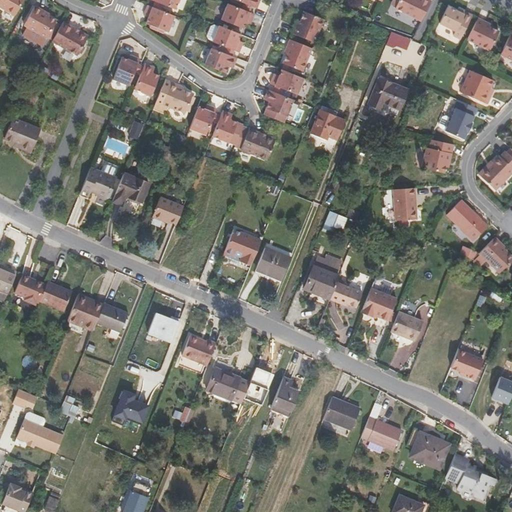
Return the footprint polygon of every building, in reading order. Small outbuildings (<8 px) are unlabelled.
[(20,0),(0,0),(0,7),(13,14),(20,0)] [(151,0),(154,1),(162,4),(175,9),(178,0),(151,0)] [(257,9),(259,2),(254,0),(234,0),(245,4),(252,7),(257,9)] [(421,22),(431,2),(426,0),(394,0),(392,7),(396,9),(421,22)] [(160,10),(162,4),(154,1),(152,7),(160,10)] [(247,20),(252,22),(254,15),(250,13),(242,10),(228,4),(222,20),(243,29),(246,23),(247,20)] [(250,13),(252,7),(245,4),(242,10),(250,13)] [(38,11),(39,8),(32,5),(22,24),(24,25),(20,32),(41,43),(45,37),(54,20),(45,15),(38,11)] [(160,10),(152,7),(147,5),(145,12),(149,14),(147,18),(145,23),(167,32),(174,16),(160,10)] [(471,16),(465,12),(463,15),(456,12),(447,7),(440,24),(455,31),(453,36),(460,39),(471,16)] [(304,12),(300,22),(298,28),(295,27),(292,34),(314,42),(323,20),(315,16),(304,12)] [(499,31),(489,27),(483,25),(484,22),(478,19),(467,40),(489,51),(499,31)] [(54,20),(45,37),(48,38),(57,22),(54,20)] [(77,56),(86,39),(73,31),(74,28),(63,22),(52,41),(77,56)] [(239,54),(242,46),(237,45),(239,41),(241,35),(219,26),(212,43),(226,48),(234,52),(239,54)] [(88,37),(74,28),(73,31),(86,39),(88,37)] [(402,48),(406,37),(391,31),(386,45),(393,48),(394,45),(402,48)] [(511,60),(511,35),(510,34),(500,55),(511,60)] [(284,64),(291,68),(302,72),(312,49),(290,40),(287,47),(289,47),(286,55),(283,64),(284,64)] [(232,57),(234,52),(226,48),(224,54),(232,57)] [(232,57),(224,54),(212,49),(205,66),(225,74),(228,67),(229,64),(234,66),(237,59),(232,57)] [(135,72),(138,65),(140,60),(133,58),(131,62),(128,60),(122,58),(113,79),(129,86),(135,72)] [(289,73),(291,68),(284,64),(282,70),(289,73)] [(150,73),(152,68),(144,65),(143,67),(140,74),(134,90),(151,97),(159,77),(153,74),(150,73)] [(135,72),(140,74),(143,67),(138,65),(135,72)] [(275,87),(283,90),(297,95),(303,79),(289,73),(282,70),(280,76),(278,79),(274,78),(271,85),(275,87)] [(460,93),(487,104),(492,93),(488,91),(490,88),(493,80),(470,71),(460,93)] [(384,104),(398,110),(406,89),(379,79),(368,103),(382,109),(384,104)] [(454,88),(460,90),(463,81),(457,79),(454,88)] [(305,80),(300,92),(305,95),(311,82),(305,80)] [(177,89),(178,86),(171,84),(165,81),(154,108),(165,113),(168,107),(185,114),(192,95),(183,91),(177,89)] [(275,87),(273,92),(281,95),(283,90),(275,87)] [(268,90),(266,97),(270,99),(269,103),(266,109),(287,117),(293,100),(281,95),(273,92),(268,90)] [(463,140),(477,108),(458,100),(444,132),(463,140)] [(396,115),(398,110),(384,104),(382,109),(396,115)] [(216,110),(210,108),(208,112),(204,110),(198,108),(189,129),(206,136),(212,122),(215,115),(216,110)] [(319,110),(309,133),(326,140),(327,137),(336,140),(344,121),(335,118),(335,116),(319,110)] [(227,119),(229,115),(223,113),(220,117),(217,124),(213,137),(229,144),(232,145),(239,128),(236,127),(237,124),(231,121),(227,119)] [(220,117),(215,115),(212,122),(217,124),(220,117)] [(21,145),(20,148),(31,153),(40,129),(12,118),(4,138),(15,143),(21,145)] [(141,128),(134,125),(129,139),(136,142),(141,128)] [(267,160),(274,142),(260,136),(261,135),(248,129),(240,150),(267,160)] [(449,164),(454,145),(433,140),(431,149),(428,149),(423,169),(443,173),(445,167),(446,163),(449,164)] [(170,148),(161,144),(154,161),(163,164),(170,148)] [(498,156),(490,164),(492,166),(481,178),(495,190),(511,171),(511,150),(509,148),(505,152),(504,152),(499,157),(498,156)] [(114,177),(90,167),(79,196),(88,199),(90,191),(98,195),(98,197),(105,200),(114,177)] [(150,183),(123,173),(111,202),(123,207),(120,214),(136,219),(150,183)] [(417,218),(415,188),(394,190),(395,220),(417,218)] [(169,220),(176,223),(183,207),(160,198),(152,216),(149,224),(165,230),(169,220)] [(447,216),(473,242),(487,228),(460,202),(447,216)] [(336,215),(328,212),(323,224),(331,227),(336,215)] [(249,269),(261,241),(233,230),(224,252),(232,256),(233,254),(241,257),(239,261),(241,265),(249,269)] [(511,260),(511,257),(493,238),(479,253),(486,260),(499,273),(511,260)] [(464,246),(460,254),(469,258),(472,250),(464,246)] [(255,270),(281,280),(290,257),(265,247),(255,270)] [(479,253),(472,250),(469,258),(473,259),(479,253)] [(479,253),(473,259),(472,260),(479,267),(486,260),(479,253)] [(304,289),(329,299),(336,282),(342,267),(317,257),(304,289)] [(0,270),(0,291),(6,295),(16,273),(8,269),(6,273),(0,270)] [(41,297),(46,284),(22,274),(14,293),(24,297),(22,300),(35,306),(37,303),(38,303),(39,301),(41,297)] [(72,291),(47,281),(46,284),(41,297),(39,301),(64,311),(72,291)] [(329,299),(342,304),(342,302),(346,304),(355,308),(361,292),(336,282),(329,299)] [(373,315),(377,316),(387,320),(395,298),(371,288),(361,313),(372,317),(373,315)] [(67,321),(92,331),(96,323),(103,306),(77,295),(67,321)] [(127,313),(104,303),(103,306),(96,323),(119,333),(127,313)] [(171,343),(181,318),(172,315),(171,317),(156,311),(147,334),(171,343)] [(423,322),(398,311),(390,331),(415,341),(423,322)] [(182,356),(207,366),(216,344),(206,340),(206,342),(189,336),(182,356)] [(89,351),(95,353),(97,348),(91,345),(89,351)] [(483,360),(458,350),(450,368),(467,374),(466,376),(475,380),(483,360)] [(204,390),(231,401),(240,378),(214,367),(204,390)] [(249,382),(242,399),(261,407),(267,389),(273,375),(256,368),(249,382)] [(511,395),(511,380),(501,376),(492,397),(509,404),(511,395)] [(291,381),(283,377),(272,404),(290,412),(298,391),(289,387),(291,381)] [(249,382),(240,378),(231,401),(240,405),(242,399),(249,382)] [(136,393),(123,388),(114,415),(127,420),(128,417),(144,422),(150,405),(134,399),(136,393)] [(32,409),(37,398),(18,390),(12,404),(31,412),(32,409)] [(62,411),(75,417),(79,409),(72,406),(75,399),(66,395),(63,402),(66,403),(62,411)] [(359,409),(332,397),(332,398),(323,419),(350,430),(359,409)] [(46,402),(37,398),(32,409),(42,413),(46,402)] [(369,417),(378,421),(383,407),(375,403),(369,417)] [(269,410),(288,417),(290,412),(272,404),(269,410)] [(184,423),(190,409),(185,407),(180,421),(184,423)] [(27,413),(24,421),(42,428),(45,421),(27,413)] [(378,421),(369,417),(361,438),(393,451),(401,430),(378,421)] [(55,455),(62,437),(42,428),(24,421),(16,439),(55,455)] [(399,453),(409,457),(419,432),(409,428),(399,453)] [(448,444),(419,432),(409,457),(438,468),(448,444)] [(468,460),(454,454),(444,478),(458,483),(456,488),(462,491),(464,492),(465,489),(472,492),(471,494),(473,495),(481,499),(487,483),(490,477),(480,473),(479,474),(473,471),(475,467),(467,464),(468,460)] [(21,488),(10,483),(7,490),(1,504),(18,511),(20,511),(24,511),(32,494),(21,490),(21,488)] [(142,511),(148,497),(130,490),(121,511),(142,511)] [(420,511),(423,505),(399,495),(391,511),(420,511)] [(43,511),(45,511),(54,511),(59,501),(49,497),(43,511)]
